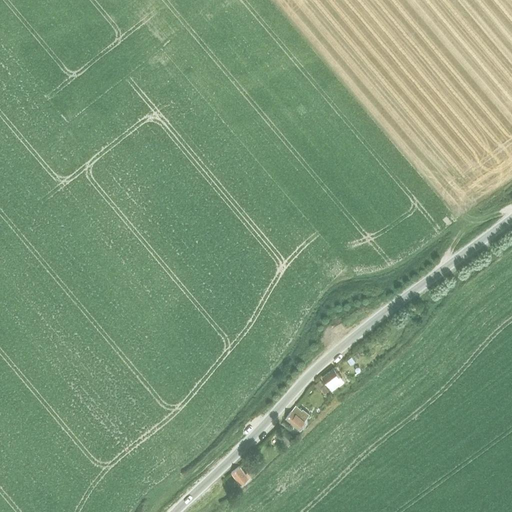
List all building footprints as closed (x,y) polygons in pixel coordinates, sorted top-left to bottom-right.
[(420,316),(424,311),(415,303),(411,308),(420,316)] [(333,368),(322,377),(331,389),(338,383),(343,380),(339,375),(333,368)] [(320,380),(314,384),(319,389),(320,388),(322,387),(321,386),(324,384),(320,380)] [(298,428),(304,421),(309,414),(304,410),(303,412),(294,406),(285,418),(298,428)] [(279,431),(276,434),(289,445),(291,442),(279,431)] [(245,473),(239,466),(231,472),(240,484),(250,476),(247,471),(245,473)]
